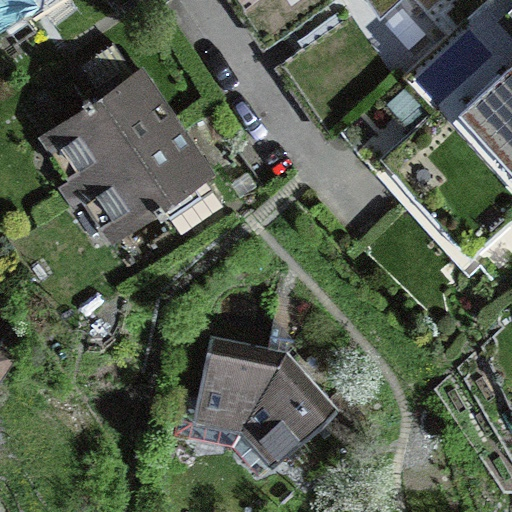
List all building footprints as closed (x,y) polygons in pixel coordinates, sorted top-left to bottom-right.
[(0,0),(0,22),(20,8),(26,16),(32,12),(27,4),(32,0),(0,0)] [(370,0),(380,14),(395,0),(370,0)] [(511,63),(467,104),(459,111),(491,146),(511,169),(511,63)] [(66,195),(169,125),(135,75),(94,103),(89,95),(83,100),(88,107),(54,130),(82,171),(60,186),(66,195)] [(511,169),(491,146),(459,111),(446,123),(403,75),(349,124),(470,258),(511,220),(511,169)] [(222,204),(169,125),(66,195),(71,203),(93,188),(121,229),(155,207),(161,215),(166,212),(180,232),(222,204)] [(197,395),(182,392),(173,433),(230,446),(247,417),(282,456),(337,407),(285,349),(210,334),(197,395)]
